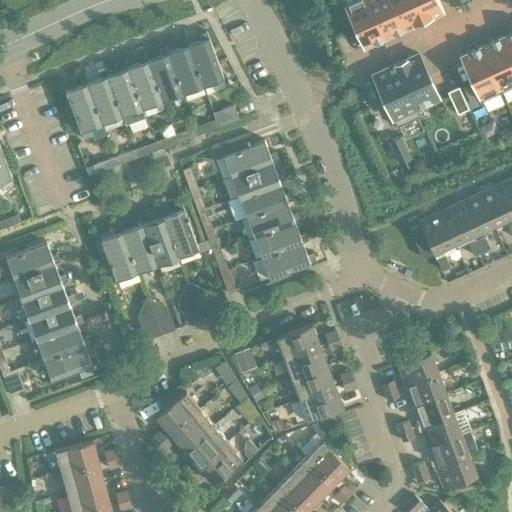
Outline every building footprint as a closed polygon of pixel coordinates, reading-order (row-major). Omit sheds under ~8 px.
[(341,0),(362,47),(383,37),(365,0),(341,0)] [(365,0),(383,37),(403,29),(389,0),(365,0)] [(389,0),(403,29),(423,19),(414,0),(389,0)] [(438,0),(414,0),(423,19),(443,10),(438,0)] [(184,38),(202,85),(223,77),(206,30),(198,33),(201,39),(188,44),(186,37),(184,38)] [(511,31),(498,37),(511,67),(511,31)] [(511,67),(498,37),(480,46),(501,92),(511,87),(511,67)] [(182,92),(202,85),(184,38),(178,40),(180,47),(168,51),(166,45),(164,46),(182,92)] [(162,100),(182,92),(164,46),(158,48),(160,54),(148,59),(145,53),(144,53),(162,100)] [(501,92),(480,46),(459,55),(480,102),(501,92)] [(141,107),(162,100),(144,53),(138,56),(140,62),(128,66),(125,60),(124,61),(141,107)] [(415,108),(439,97),(418,53),(395,64),(415,108)] [(140,108),(141,107),(124,61),(118,63),(120,69),(106,74),(121,115),(125,124),(143,117),(140,108)] [(396,126),(419,116),(415,108),(395,64),(372,74),(396,126)] [(121,115),(106,74),(104,68),(97,71),(99,77),(87,81),(86,82),(102,122),(121,115)] [(102,122),(86,82),(87,81),(85,75),(84,75),(77,78),(79,84),(65,89),(80,130),(81,130),(84,138),(92,134),(89,127),(102,122)] [(459,87),(446,93),(457,115),(469,109),(459,87)] [(217,126),(239,118),(234,104),(213,112),(215,118),(214,119),(217,126)] [(197,134),(217,126),(214,119),(194,126),(197,134)] [(194,126),(188,129),(185,121),(172,126),(175,133),(174,133),(177,141),(197,134),(194,126)] [(269,153),(264,139),(253,143),(249,131),(211,145),(216,157),(224,154),(231,175),(272,160),(272,161),(278,158),(275,151),(269,153)] [(157,149),(177,141),(174,133),(154,141),(157,149)] [(399,163),(410,157),(400,135),(388,141),(399,163)] [(136,156),(157,149),(154,141),(134,148),(136,156)] [(0,181),(4,179),(12,177),(0,144),(0,181)] [(117,163),(136,156),(134,148),(114,156),(117,163)] [(96,171),(117,163),(114,156),(93,164),(96,171)] [(286,178),(283,170),(276,173),(272,161),(272,160),(231,175),(239,195),(279,180),(280,181),(286,178)] [(190,191),(198,188),(190,166),(182,169),(190,191)] [(511,175),(498,182),(511,213),(511,175)] [(284,193),(280,181),(279,180),(239,195),(247,216),(287,201),(293,199),(290,191),(284,193)] [(511,215),(511,213),(498,182),(497,183),(478,192),(493,224),(511,215)] [(198,211),(205,208),(198,188),(190,191),(198,211)] [(473,233),(493,224),(478,192),(458,201),(473,234),(473,233)] [(211,247),(208,239),(196,243),(181,201),(173,204),(175,210),(163,215),(162,215),(177,256),(198,248),(199,252),(211,247)] [(292,214),(287,201),(247,216),(254,236),(295,221),(301,219),(298,211),(292,214)] [(454,242),(473,234),(458,201),(439,210),(438,210),(453,243),(454,242)] [(162,215),(163,215),(161,208),(153,211),(155,218),(143,222),(141,223),(157,263),(177,256),(162,215)] [(205,231),(213,228),(205,208),(198,211),(205,231)] [(409,228),(422,257),(433,252),(442,248),(453,243),(438,210),(418,220),(420,223),(409,228)] [(0,228),(20,221),(17,213),(0,219),(0,228)] [(141,223),(143,222),(140,216),(133,219),(135,225),(122,230),(121,230),(137,270),(157,263),(141,223)] [(308,239),(308,238),(305,231),(299,233),(295,221),(254,236),(261,255),(302,241),(308,239)] [(121,230),(122,230),(120,224),(112,227),(115,233),(101,238),(116,278),(137,270),(121,230)] [(213,252),(221,249),(213,228),(205,231),(208,239),(211,247),(213,252)] [(476,240),(481,250),(489,246),(484,236),(476,240)] [(473,254),(481,250),(476,240),(468,243),(473,254)] [(61,260),(58,252),(51,255),(46,241),(6,255),(14,277),(54,262),(54,263),(61,260)] [(307,254),(302,241),(261,255),(269,277),(316,259),(313,252),(307,254)] [(220,271),(228,268),(221,249),(213,252),(220,271)] [(441,269),(449,265),(445,255),(436,259),(441,269)] [(59,275),(54,263),(54,262),(14,277),(21,297),(62,282),(62,283),(68,281),(65,273),(59,275)] [(227,292),(241,287),(242,286),(234,265),(228,268),(220,271),(227,292)] [(186,324),(201,318),(186,280),(177,300),(186,324)] [(215,313),(215,312),(206,289),(186,280),(201,318),(215,313)] [(66,295),(62,283),(62,282),(21,297),(29,318),(69,303),(75,301),(72,293),(66,295)] [(145,339),(160,333),(146,296),(137,316),(145,339)] [(160,333),(175,328),(166,305),(146,296),(160,333)] [(74,316),(69,303),(29,318),(36,338),(76,323),(77,323),(83,321),(80,313),(74,316)] [(81,336),(77,323),(76,323),(36,338),(43,358),(84,343),(90,341),(87,333),(81,336)] [(285,360),(321,346),(312,323),(276,336),(285,360)] [(328,344),(340,340),(336,329),(324,333),(328,344)] [(328,344),(330,350),(341,345),(340,340),(328,344)] [(89,356),(84,343),(43,358),(51,379),(98,361),(95,354),(89,356)] [(248,346),(235,351),(242,370),(255,365),(248,346)] [(328,366),(321,346),(285,360),(292,379),(328,366)] [(0,350),(0,367),(2,373),(10,370),(2,350),(0,350)] [(439,373),(431,350),(397,363),(405,385),(439,373)] [(299,399),(335,385),(328,366),(292,379),(299,399)] [(10,394),(22,389),(24,389),(16,368),(2,373),(10,394)] [(342,383),(354,379),(351,370),(339,374),(342,383)] [(412,404),(446,392),(439,373),(405,385),(412,404)] [(345,390),(356,386),(357,386),(354,379),(342,383),(345,390)] [(384,391),(396,387),(394,379),(381,384),(384,391)] [(307,419),(343,406),(335,385),(299,399),(307,419)] [(384,391),(387,399),(399,394),(396,387),(384,391)] [(156,446),(201,409),(185,390),(156,414),(164,425),(149,438),(156,446)] [(454,412),(446,392),(412,404),(420,426),(454,413),(454,412)] [(185,449),(214,425),(201,409),(156,446),(161,452),(176,439),(185,449)] [(454,413),(420,426),(428,445),(461,433),(461,432),(470,429),(462,409),(454,412),(454,413)] [(399,434),(412,429),(408,420),(396,425),(399,434)] [(199,466),(229,441),(214,425),(185,449),(199,466)] [(399,434),(402,440),(414,435),(412,429),(399,434)] [(477,449),(470,430),(470,429),(461,432),(461,433),(428,445),(435,466),(469,454),(469,452),(477,449)] [(61,471),(99,461),(93,439),(55,449),(61,471)] [(306,454),(334,481),(349,465),(321,439),(306,454)] [(199,466),(213,482),(242,457),(229,441),(199,466)] [(106,459),(118,456),(116,447),(103,451),(106,459)] [(318,496),(334,481),(306,454),(291,470),(318,496)] [(476,474),(469,454),(435,466),(443,486),(476,474)] [(108,468),(120,464),(118,456),(106,459),(108,468)] [(414,474),(427,469),(424,460),(411,465),(414,474)] [(67,491),(104,481),(99,461),(61,471),(67,491)] [(183,478),(192,470),(186,463),(177,471),(183,478)] [(414,474),(416,480),(429,475),(427,469),(414,474)] [(192,470),(183,478),(189,485),(198,477),(192,470)] [(303,511),(318,496),(291,470),(276,485),(303,511)] [(110,502),(104,482),(104,481),(67,491),(72,511),(110,502)] [(339,488),(347,496),(354,490),(345,481),(339,488)] [(272,511),(303,511),(276,485),(261,501),(272,511)] [(341,503),(347,496),(339,488),(332,494),(341,503)] [(117,501),(129,498),(127,489),(115,492),(117,501)] [(452,511),(439,499),(429,509),(414,493),(408,500),(420,511),(452,511)] [(120,509),(132,506),(129,498),(117,501),(120,509)] [(420,511),(408,500),(402,505),(408,511),(420,511)] [(272,511),(261,501),(249,511),(272,511)] [(112,511),(110,503),(110,502),(72,511),(112,511)]
